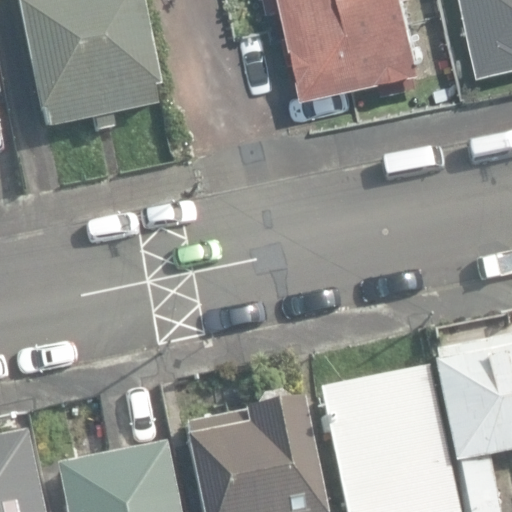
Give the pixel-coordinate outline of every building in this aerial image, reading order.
[(92,121),(95,134),(113,130),(110,119),(155,109),(151,92),(157,90),(137,0),(19,0),(21,7),(15,8),(38,114),(42,113),(46,131),(92,121)] [(421,65),(407,0),(285,0),(304,90),(421,65)] [(511,0),(463,0),(479,72),(511,64),(511,0)] [(511,338),(434,355),(436,366),(430,367),(452,467),(457,466),(466,511),(498,511),(487,461),(511,455),(511,338)] [(316,393),(342,511),(456,511),(425,369),(316,393)] [(324,511),(302,401),(290,403),(277,396),(259,400),(252,414),(186,428),(188,440),(184,441),(198,511),(324,511)] [(42,511),(25,433),(0,438),(0,511),(42,511)] [(181,511),(166,440),(53,465),(63,511),(181,511)]
